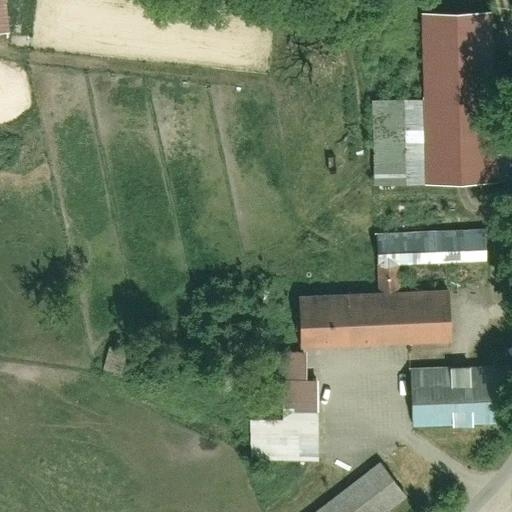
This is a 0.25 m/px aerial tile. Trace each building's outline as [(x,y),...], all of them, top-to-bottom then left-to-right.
[(377,100),(378,188),(496,187),(494,10),(423,10),(425,99),(377,100)] [(491,216),(380,222),(382,266),(493,259),(491,216)] [(300,285),(304,351),(470,342),(466,276),(300,285)] [(413,377),(414,424),(509,421),(508,374),(413,377)] [(251,461),(322,460),(321,380),(281,380),(281,420),(251,421),(251,461)] [(380,465),(318,511),(385,511),(405,497),(380,465)]
